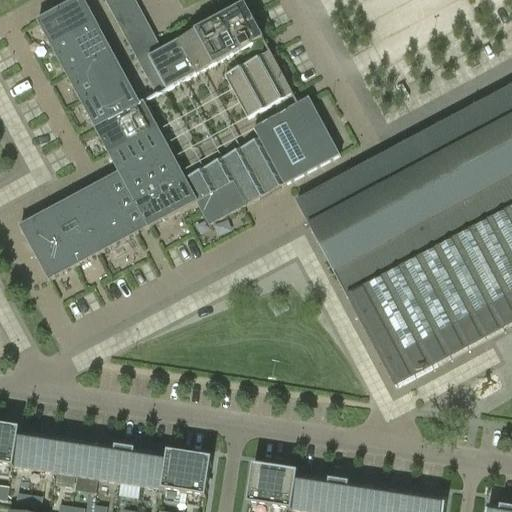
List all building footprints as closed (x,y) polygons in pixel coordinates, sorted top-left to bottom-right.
[(83,0),(81,0),(38,23),(109,154),(120,176),(150,231),(198,205),(203,215),(210,228),(243,211),(288,187),(341,158),(310,102),(297,109),(253,134),(258,144),(183,182),(83,0)] [(102,0),(157,98),(161,96),(146,66),(155,61),(153,57),(152,54),(161,50),(133,0),(102,0)] [(161,96),(162,99),(166,106),(265,52),(266,51),(245,13),(179,49),(155,61),(146,66),(161,96)] [(247,129),(293,103),(269,58),(222,84),(247,129)] [(511,88),(349,176),(296,204),(397,391),(441,368),(493,339),(511,329),(511,88)] [(83,142),(85,146),(97,139),(95,135),(83,142)] [(114,179),(109,181),(139,237),(144,234),(150,231),(120,176),(114,179)] [(137,238),(139,237),(109,181),(21,229),(51,284),(53,283),(73,272),(75,271),(77,270),(97,259),(100,258),(102,257),(137,238)] [(0,468),(13,470),(19,434),(20,431),(0,428),(0,468)] [(19,434),(13,470),(35,474),(40,438),(19,434)] [(55,477),(60,441),(40,438),(35,474),(55,477)] [(81,444),(60,441),(55,477),(76,480),(81,444)] [(76,480),(100,483),(104,448),(81,444),(76,480)] [(119,487),(124,451),(104,448),(100,483),(119,487)] [(146,454),(124,451),(119,487),(141,490),(146,454)] [(146,454),(141,490),(163,493),(167,457),(146,454)] [(168,454),(167,457),(163,493),(206,500),(212,461),(168,454)] [(278,511),(292,511),(298,477),(299,475),(254,467),(247,507),(278,511)] [(292,511),(313,511),(318,481),(298,477),(292,511)] [(318,481),(313,511),(334,511),(338,484),(318,481)] [(334,511),(356,511),(360,488),(338,484),(334,511)] [(360,488),(356,511),(379,511),(382,491),(360,488)] [(1,489),(0,496),(0,503),(7,504),(10,490),(1,489)] [(398,511),(401,494),(382,491),(379,511),(398,511)] [(401,494),(398,511),(423,511),(425,498),(401,494)] [(18,496),(16,506),(31,508),(32,498),(18,496)] [(32,498),(31,508),(42,510),(43,500),(32,498)] [(425,498),(423,511),(444,511),(446,502),(425,498)]
